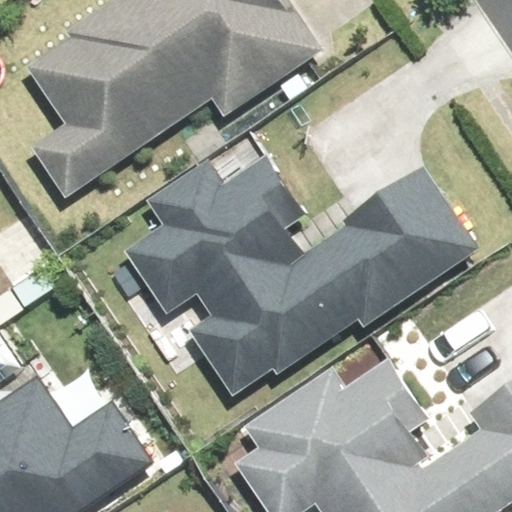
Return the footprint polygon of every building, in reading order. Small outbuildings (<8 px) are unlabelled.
[(119,0),(20,69),(59,130),(25,152),(57,203),(211,104),(221,119),(319,56),(281,0),(119,0)] [(477,253),(467,238),(422,173),(297,261),(276,231),(295,218),(257,164),(211,196),(192,169),(140,205),(160,233),(121,260),(160,317),(193,296),(210,320),(191,334),(236,399),(353,317),(363,332),(477,253)] [(511,295),(431,348),(469,405),(511,376),(511,295)] [(343,394),(331,377),(241,434),(255,454),(232,467),(260,511),(310,511),(315,509),(317,511),(495,511),(511,501),(511,385),(467,415),(479,435),(443,458),(385,366),(343,394)] [(0,511),(82,511),(156,464),(117,405),(74,434),(35,376),(0,397),(0,511)]
